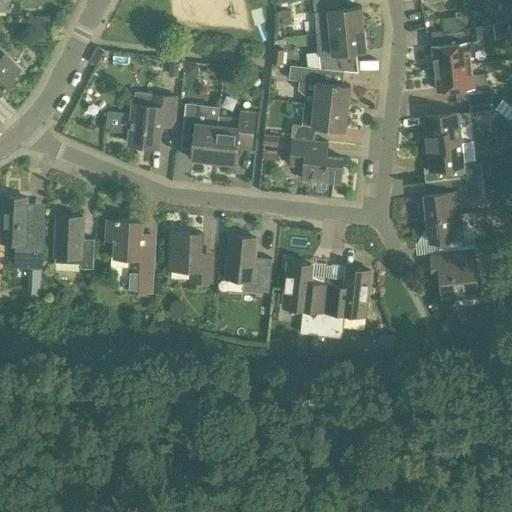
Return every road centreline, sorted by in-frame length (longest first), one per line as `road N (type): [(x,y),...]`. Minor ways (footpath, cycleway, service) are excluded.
road 1 (residential): [(381,221),(182,201),(25,137)]
road 2 (residential): [(381,221),(401,49),(396,0)]
road 3 (residential): [(105,0),(74,74),(25,137)]
